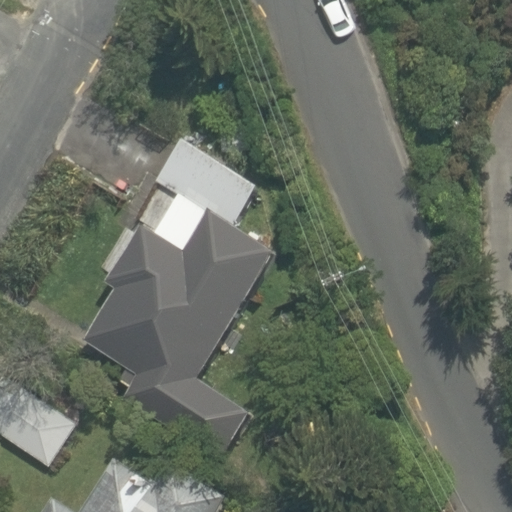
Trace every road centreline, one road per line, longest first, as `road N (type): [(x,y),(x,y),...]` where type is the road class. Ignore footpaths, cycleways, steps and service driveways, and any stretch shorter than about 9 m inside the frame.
road 1 (residential): [(511,499),(460,407),(294,0)]
road 2 (residential): [(0,164),(81,0)]
